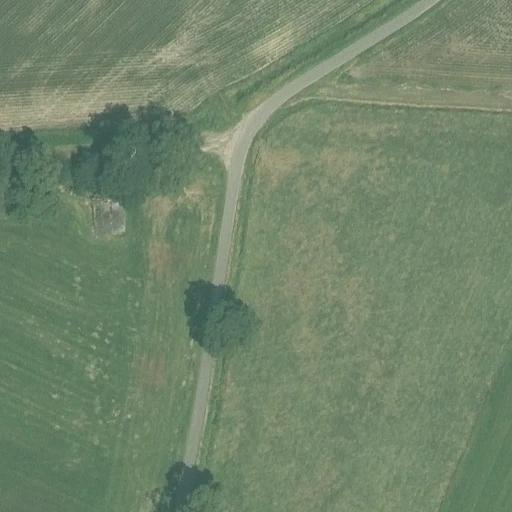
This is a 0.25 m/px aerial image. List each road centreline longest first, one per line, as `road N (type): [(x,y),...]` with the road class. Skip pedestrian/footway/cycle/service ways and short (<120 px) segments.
road 1 (unclassified): [(180,511),(241,145),(285,90),(435,0)]
road 2 (track): [(241,145),(0,158)]
